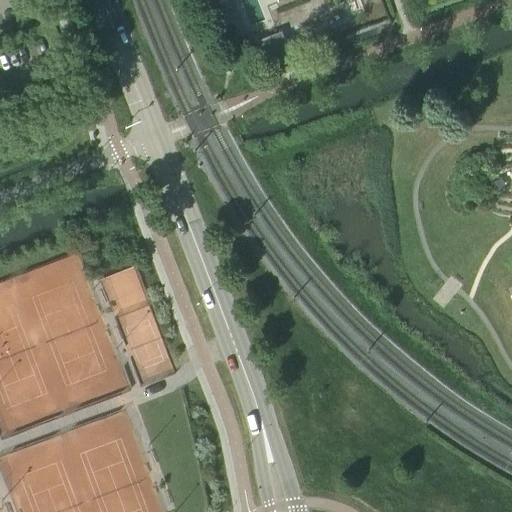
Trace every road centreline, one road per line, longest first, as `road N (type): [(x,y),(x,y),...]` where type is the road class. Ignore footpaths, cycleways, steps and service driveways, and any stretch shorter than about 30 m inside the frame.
road 1 (tertiary): [(283,511),(234,341),(154,138)]
road 2 (unclassified): [(154,138),(0,197)]
road 3 (tertiary): [(154,138),(102,0)]
